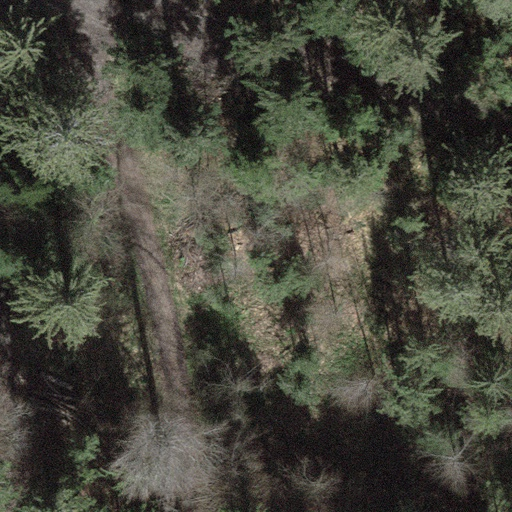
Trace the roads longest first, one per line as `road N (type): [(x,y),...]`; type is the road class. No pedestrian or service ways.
road 1 (track): [(68,0),(151,354),(166,511)]
road 2 (track): [(0,0),(15,511)]
